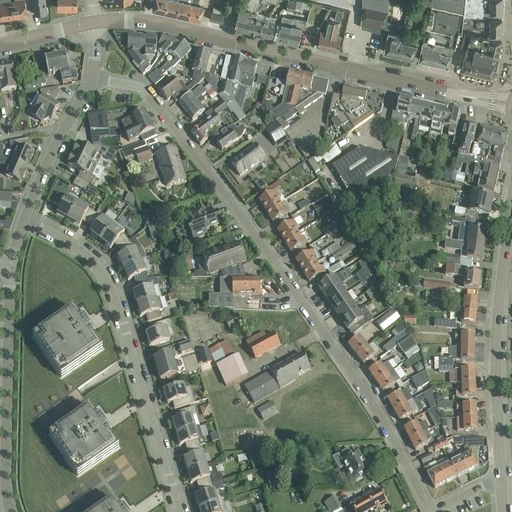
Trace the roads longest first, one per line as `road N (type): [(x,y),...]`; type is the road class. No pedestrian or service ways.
road 1 (residential): [(501,474),(426,506),(347,364),(145,90),(92,77)]
road 2 (tertiary): [(511,105),(157,21),(94,22)]
road 3 (residential): [(179,511),(110,285),(87,253),(22,215)]
road 4 (tertiary): [(501,474),(502,265)]
road 5 (unclassified): [(22,215),(92,77)]
